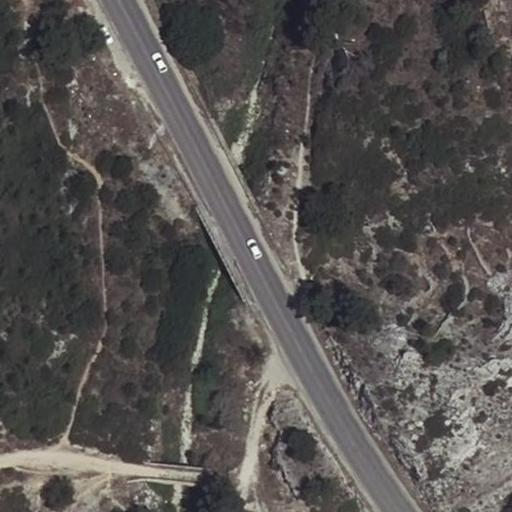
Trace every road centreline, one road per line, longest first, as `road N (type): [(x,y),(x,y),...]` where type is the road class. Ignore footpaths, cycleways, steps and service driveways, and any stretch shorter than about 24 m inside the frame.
road 1 (primary): [(119,0),(253,261),(403,511)]
road 2 (track): [(132,471),(247,478),(261,399),(288,319)]
road 3 (track): [(0,465),(13,457),(132,471)]
